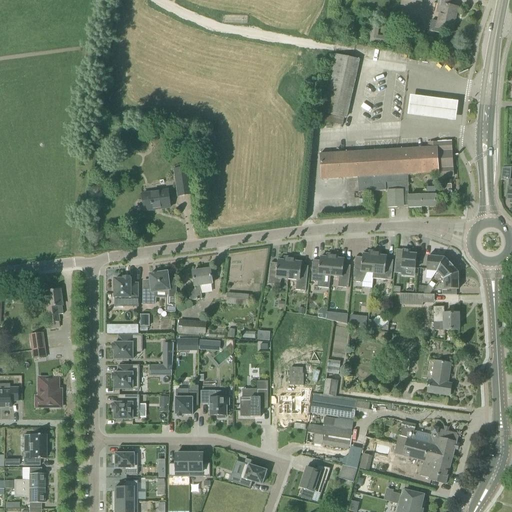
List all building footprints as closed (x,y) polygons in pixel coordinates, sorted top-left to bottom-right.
[(432,20),(430,31),(442,34),(443,30),(453,32),(453,31),(452,31),(454,18),(456,19),(458,8),(452,7),(452,0),(437,0),(435,13),(440,14),(438,21),(432,20)] [(367,44),(393,47),(395,38),(379,35),(381,20),(370,19),(369,28),(367,27),(366,33),(368,34),(367,44)] [(321,113),(322,113),(320,121),(342,126),(344,118),(346,119),(359,60),(349,58),(334,54),(321,113)] [(459,103),(411,96),(408,116),(456,122),(459,103)] [(451,177),(449,142),(444,142),(439,143),(440,145),(429,145),(429,148),(397,150),(340,153),(320,154),(321,180),(342,179),(358,178),(359,192),(385,191),(385,183),(407,181),(407,175),(439,173),(439,178),(451,177)] [(174,170),(178,197),(192,195),(188,168),(174,170)] [(387,191),(388,208),(397,207),(397,206),(403,206),(402,193),(408,193),(407,181),(385,183),(385,191),(385,192),(387,191)] [(421,196),(408,197),(409,208),(436,207),(436,196),(435,196),(435,188),(436,188),(436,187),(426,188),(426,195),(421,195),(421,196)] [(145,211),(170,208),(168,191),(143,194),(144,200),(138,201),(135,204),(136,209),(139,211),(145,210),(145,211)] [(396,260),(394,273),(402,274),(402,268),(415,270),(417,254),(410,254),(410,251),(403,250),(402,260),(396,260)] [(373,274),(375,252),(369,252),(369,255),(363,254),(362,258),(356,257),(353,282),(362,283),(367,273),(373,274)] [(373,274),(373,279),(391,281),(393,261),(386,260),(387,257),(381,256),(381,253),(375,252),(373,274)] [(331,276),(333,255),(327,254),(326,258),(320,257),(319,275),(312,274),(311,282),(319,282),(319,279),(321,279),(324,276),(331,276)] [(333,255),(331,276),(339,277),(338,287),(349,288),(351,266),(344,265),(344,260),(338,259),(339,256),(333,255)] [(437,272),(445,258),(444,258),(428,256),(427,271),(437,272),(436,272),(437,272)] [(288,280),(290,258),(284,258),(284,261),(278,261),(278,264),(271,263),(269,285),(280,286),(282,279),(288,280)] [(296,259),(290,258),(288,280),(297,280),(296,290),(306,291),(308,267),(302,266),(302,263),(296,262),(296,259)] [(445,258),(437,272),(437,273),(437,272),(444,279),(443,279),(443,280),(459,273),(458,273),(453,267),(454,267),(450,263),(445,258)] [(211,270),(193,272),(195,286),(195,289),(188,290),(189,301),(202,299),(201,288),(200,286),(212,284),(211,270)] [(144,293),(144,304),(155,305),(155,297),(167,298),(167,305),(176,305),(177,279),(176,279),(176,280),(169,281),(168,273),(157,274),(157,273),(153,274),(153,275),(150,275),(152,292),(144,293)] [(459,273),(443,280),(444,280),(444,290),(459,290),(459,273)] [(123,307),(139,307),(139,297),(139,284),(131,284),(131,280),(130,280),(130,278),(124,278),(124,280),(115,280),(115,282),(114,282),(114,289),(115,289),(115,298),(123,298),(123,307)] [(48,298),(46,298),(48,308),(51,329),(60,327),(58,315),(63,314),(60,290),(47,292),(48,298)] [(227,293),(226,304),(248,306),(249,295),(227,293)] [(444,331),(459,330),(459,314),(444,314),(444,307),(433,307),(434,323),(444,323),(444,331)] [(327,309),(320,309),(318,311),(318,319),(326,320),(327,309)] [(149,315),(141,315),(141,326),(149,326),(149,315)] [(367,318),(359,317),(358,326),(366,328),(367,318)] [(369,320),(368,329),(388,331),(389,323),(388,322),(384,317),(378,317),(373,321),(369,320)] [(186,334),(205,336),(206,323),(187,322),(186,334)] [(258,340),(270,341),(271,332),(259,331),(258,340)] [(46,358),(43,334),(31,335),(34,359),(46,358)] [(142,336),(139,336),(133,336),(119,336),(119,344),(115,344),(115,345),(113,345),(113,351),(115,351),(115,360),(117,360),(117,361),(122,361),(122,360),(133,360),(133,352),(142,352),(142,336)] [(177,339),(177,351),(199,351),(199,339),(177,339)] [(163,356),(164,366),(166,366),(173,366),(173,356),(163,356)] [(328,359),(327,372),(339,374),(341,361),(328,359)] [(428,393),(450,396),(452,384),(448,384),(451,364),(435,362),(432,381),(430,381),(428,393)] [(133,366),(119,366),(119,374),(115,374),(115,375),(113,375),(113,381),(115,381),(115,390),(133,390),(133,389),(139,389),(139,366),(133,366)] [(172,376),(173,366),(166,366),(164,366),(150,366),(151,374),(151,376),(166,376),(172,376)] [(36,408),(62,408),(62,395),(59,395),(59,378),(39,378),(39,398),(36,397),(36,408)] [(335,397),(336,390),(338,381),(325,380),(323,395),(335,397)] [(257,398),(241,398),(241,417),(251,417),(251,418),(261,418),(261,410),(268,410),(269,382),(258,382),(257,398)] [(10,391),(0,391),(0,407),(11,408),(11,401),(19,401),(19,388),(10,388),(10,391)] [(310,403),(312,390),(301,390),(301,397),(279,397),(279,415),(302,415),(302,403),(310,403)] [(217,398),(216,391),(201,391),(201,404),(208,404),(208,406),(211,406),(211,416),(212,416),(216,416),(218,416),(218,418),(225,418),(225,416),(226,416),(226,406),(229,406),(229,398),(217,398)] [(199,392),(188,392),(188,398),(176,398),(176,415),(193,415),(193,406),(199,406),(199,392)] [(139,419),(139,396),(119,396),(119,404),(115,404),(115,405),(113,405),(113,411),(115,411),(115,420),(117,420),(117,421),(122,421),(122,420),(133,420),(133,419),(139,419)] [(355,402),(347,401),(313,396),(310,414),(353,420),(355,402)] [(351,431),(309,425),(308,433),(323,436),(322,446),(349,450),(351,431)] [(395,454),(424,462),(421,476),(429,479),(429,480),(446,485),(459,435),(434,428),(430,444),(399,436),(395,454)] [(46,442),(46,433),(29,433),(29,452),(22,452),(22,464),(39,464),(39,457),(46,457),(46,448),(46,442)] [(189,477),(189,452),(180,452),(180,454),(176,454),(176,464),(169,464),(169,477),(189,477)] [(210,477),(210,464),(203,464),(203,454),(199,454),(199,452),(189,452),(189,477),(210,477)] [(369,470),(372,456),(363,453),(359,468),(369,470)] [(137,475),(137,454),(114,454),(114,456),(112,456),(112,464),(114,464),(114,469),(124,469),(124,475),(137,475)] [(246,459),(245,464),(240,478),(231,475),(229,482),(238,484),(251,488),(253,482),(262,485),(264,480),(266,481),(268,473),(266,473),(267,471),(251,466),(253,461),(246,459)] [(318,482),(325,485),(331,469),(318,466),(317,471),(309,468),(307,474),(305,473),(300,488),(314,493),(318,482)] [(14,480),(14,489),(44,489),(44,481),(45,481),(45,477),(44,477),(44,475),(44,474),(41,474),(41,468),(29,468),(29,480),(14,480)] [(343,468),(339,480),(353,485),(357,471),(343,468)] [(137,481),(124,481),(124,488),(114,488),(114,493),(112,493),(112,502),(137,502),(137,481)] [(44,497),(44,489),(14,489),(14,497),(29,497),(28,510),(41,510),(41,504),(44,504),(44,503),(44,501),(45,501),(45,497),(44,497)] [(403,490),(402,495),(392,493),(390,502),(399,505),(423,510),(425,502),(423,501),(424,496),(403,490)] [(357,511),(359,503),(351,501),(349,511),(352,511),(357,511)] [(137,511),(137,502),(112,502),(112,511),(114,511),(113,511),(137,511)]
